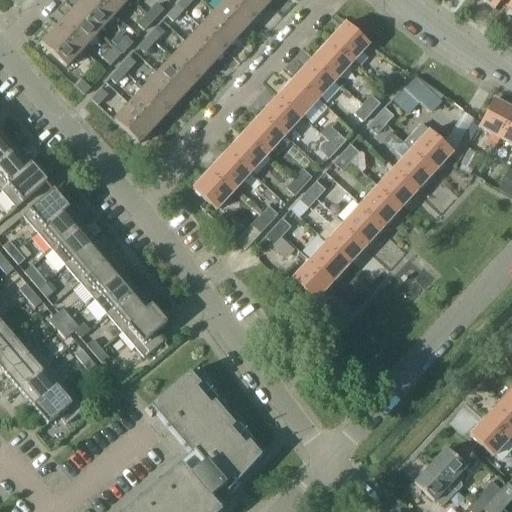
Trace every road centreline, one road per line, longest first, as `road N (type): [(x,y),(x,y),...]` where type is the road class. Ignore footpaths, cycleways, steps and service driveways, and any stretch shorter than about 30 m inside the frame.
road 1 (residential): [(139,208),(331,461)]
road 2 (residential): [(333,0),(139,208)]
road 3 (residential): [(331,461),(511,262)]
road 4 (residential): [(0,51),(139,208)]
road 5 (tertiary): [(511,83),(406,0)]
road 6 (residential): [(147,432),(51,511)]
